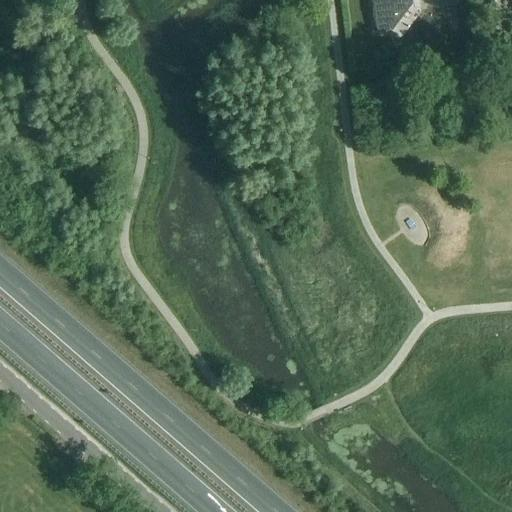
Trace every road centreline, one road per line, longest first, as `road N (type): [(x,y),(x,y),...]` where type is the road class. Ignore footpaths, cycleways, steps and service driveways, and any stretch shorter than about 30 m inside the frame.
road 1 (trunk): [(277,511),(0,271)]
road 2 (trunk): [(0,324),(214,511)]
road 3 (unclassified): [(157,511),(0,374)]
